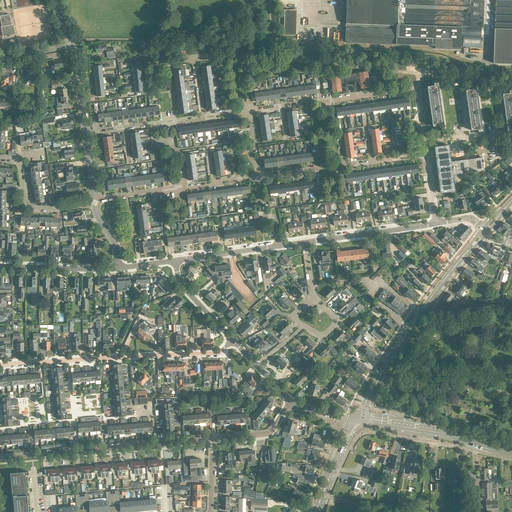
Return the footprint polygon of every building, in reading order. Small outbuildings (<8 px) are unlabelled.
[(482,28),(482,0),(346,0),(345,43),(435,46),(434,49),(460,50),(461,37),(463,37),(463,47),(480,48),(481,28),(482,28)] [(511,0),(496,0),(496,29),(495,29),(494,64),(511,64),(511,0)] [(296,36),(297,10),(284,10),(284,35),(296,36)] [(11,25),(9,15),(4,16),(4,13),(1,14),(1,16),(0,16),(0,18),(3,37),(8,36),(8,37),(9,37),(9,36),(13,36),(15,35),(14,25),(11,25)] [(114,54),(113,48),(106,50),(105,45),(95,47),(96,53),(106,51),(107,55),(114,54)] [(95,67),(94,67),(94,70),(93,70),(94,73),(102,72),(101,66),(103,66),(102,62),(94,63),(94,65),(95,65),(95,67)] [(178,71),(174,71),(175,78),(183,76),(182,70),(185,70),(184,66),(177,67),(178,71)] [(37,76),(34,77),(32,71),(28,72),(28,68),(20,70),(21,77),(25,76),(26,82),(30,81),(31,84),(38,83),(37,76)] [(361,89),(370,87),(367,72),(356,74),(357,77),(359,76),(361,89)] [(342,76),(342,79),(342,82),(357,80),(357,77),(356,74),(356,73),(350,74),(348,74),(339,75),(339,76),(342,75),(342,76)] [(8,78),(1,78),(0,87),(1,87),(1,89),(2,90),(6,90),(7,89),(7,87),(8,87),(8,81),(11,81),(13,81),(13,83),(14,83),(15,76),(12,75),(11,79),(8,79),(8,78)] [(342,76),(331,77),(333,93),(341,92),(340,79),(342,79),(342,76)] [(60,97),(67,96),(66,89),(59,90),(59,85),(58,81),(51,82),(52,89),(54,89),(56,89),(56,94),(60,93),(60,97)] [(427,87),(432,127),(439,126),(439,128),(444,128),(444,125),(442,125),(437,86),(438,86),(438,83),(433,84),(434,86),(427,87)] [(472,90),(465,91),(465,95),(471,130),(477,130),(478,132),(480,132),(480,134),(483,134),(483,133),(482,132),(482,129),(481,129),(475,90),(476,89),(476,87),(472,87),(471,87),(472,90)] [(9,100),(13,100),(12,93),(4,94),(4,98),(0,98),(0,106),(6,106),(6,107),(10,107),(9,100)] [(57,105),(57,106),(61,106),(62,106),(61,104),(68,103),(67,96),(60,97),(56,97),(57,101),(57,105)] [(54,122),(53,117),(53,116),(51,116),(42,118),(43,119),(44,124),(54,122)] [(58,129),(62,128),(62,129),(72,127),(71,118),(61,120),(61,124),(57,125),(58,129)] [(225,129),(226,131),(227,138),(230,137),(229,129),(233,128),(232,121),(224,122),(225,129)] [(224,122),(217,123),(218,130),(218,132),(226,131),(225,129),(224,122)] [(210,133),(213,132),(213,131),(218,130),(217,123),(209,124),(210,131),(210,133)] [(210,131),(209,124),(201,126),(202,132),(203,134),(205,133),(206,136),(210,136),(210,133),(210,131)] [(195,135),(198,134),(197,133),(202,132),(201,126),(193,127),(194,133),(195,133),(195,135)] [(182,135),(186,134),(186,128),(178,129),(179,135),(179,137),(182,137),(182,135)] [(42,140),(40,129),(37,130),(38,135),(32,136),(33,144),(36,144),(36,146),(39,145),(38,140),(42,140)] [(21,146),(27,145),(26,137),(20,137),(19,132),(16,133),(17,143),(20,143),(21,146)] [(449,145),(433,147),(433,151),(435,151),(436,158),(434,158),(435,162),(436,161),(437,165),(435,165),(436,168),(437,168),(438,173),(436,173),(437,176),(438,176),(439,180),(437,180),(438,183),(439,183),(440,187),(438,187),(438,190),(440,190),(440,193),(455,191),(453,175),(485,171),(483,158),(451,162),(449,145)] [(113,149),(104,150),(105,156),(113,155),(113,152),(124,151),(123,148),(113,149)] [(65,159),(71,158),(70,158),(75,157),(74,150),(67,150),(63,150),(65,159)] [(106,162),(111,162),(112,165),(120,164),(119,161),(114,161),(114,158),(119,158),(118,154),(113,155),(105,156),(106,162)] [(30,173),(39,172),(38,166),(42,165),(42,162),(33,164),(33,167),(29,167),(30,173)] [(77,174),(76,167),(69,168),(69,167),(66,168),(67,177),(73,176),(73,175),(77,174)] [(511,175),(507,171),(503,175),(505,177),(502,180),(505,183),(504,184),(507,187),(509,184),(510,185),(511,184),(511,183),(511,182),(511,181),(511,178),(510,177),(511,175)] [(498,194),(500,193),(500,192),(500,191),(501,192),(503,189),(494,180),(492,178),(488,182),(493,187),(491,189),(494,192),(492,193),(494,196),(496,194),(496,195),(497,194),(498,194)] [(66,185),(67,193),(80,191),(79,184),(66,185)] [(285,185),(277,186),(278,193),(278,195),(286,194),(286,192),(285,185)] [(249,187),(241,188),(242,194),(242,196),(245,195),(245,194),(250,193),(249,187)] [(490,195),(484,187),(481,190),(487,198),(490,195)] [(0,196),(6,197),(6,191),(9,191),(9,188),(5,188),(3,188),(2,188),(2,191),(0,190),(0,196)] [(484,202),(482,198),(484,196),(481,192),(478,194),(479,196),(473,200),(477,205),(478,206),(484,202)] [(203,193),(195,194),(196,201),(196,203),(204,202),(204,201),(203,200),(203,193)] [(195,194),(187,195),(188,202),(188,203),(191,203),(191,201),(196,201),(195,194)] [(460,209),(466,207),(465,200),(464,200),(463,197),(458,198),(459,201),(458,201),(460,209)] [(380,212),(378,213),(379,221),(386,220),(384,210),(384,207),(380,208),(381,210),(380,211),(380,212)] [(393,219),(392,211),(389,211),(389,209),(384,210),(386,220),(393,219)] [(370,221),(369,213),(366,213),(366,211),(362,212),(363,222),(370,221)] [(70,222),(78,222),(78,219),(84,219),(83,212),(71,214),(72,217),(70,217),(70,222)] [(355,215),(356,223),(363,222),(362,212),(357,213),(358,214),(355,215)] [(333,226),(341,225),(339,215),(337,215),(335,216),(335,217),(332,218),(333,226)] [(344,215),(339,215),(341,225),(348,224),(347,216),(344,216),(344,215)] [(21,218),(21,221),(18,221),(17,228),(20,228),(21,226),(27,227),(27,218),(21,218)] [(57,219),(51,218),(51,227),(57,227),(57,229),(60,229),(60,222),(57,222),(57,219)] [(292,223),(290,223),(290,225),(287,225),(288,233),(296,232),(294,222),(294,218),(292,219),(292,223)] [(310,221),(311,229),(318,228),(317,218),(312,219),(312,220),(310,221)] [(324,219),(321,219),(321,218),(317,218),(318,228),(325,227),(324,219)] [(303,231),(302,223),(299,224),(299,222),(294,222),(296,232),(303,231)] [(499,229),(499,231),(501,233),(502,233),(505,236),(511,238),(511,228),(511,229),(505,223),(502,227),(501,227),(499,229)] [(462,240),(470,231),(465,226),(458,233),(454,231),(453,232),(451,230),(449,232),(458,240),(459,238),(462,240)] [(452,237),(446,232),(440,239),(446,244),(448,241),(449,242),(448,241),(452,237)] [(432,234),(429,237),(437,243),(439,240),(432,234)] [(459,243),(452,237),(448,241),(449,242),(455,247),(459,243)] [(144,242),(138,243),(140,254),(147,253),(147,252),(146,242),(148,242),(147,240),(144,240),(144,242)] [(162,250),(160,240),(153,241),(154,251),(162,250)] [(147,252),(154,251),(153,241),(148,242),(146,242),(147,252)] [(11,256),(15,256),(16,245),(8,244),(7,256),(8,256),(8,257),(11,257),(11,256)] [(90,255),(98,255),(97,249),(98,248),(98,245),(97,245),(97,244),(89,245),(90,255)] [(501,260),(504,256),(505,253),(501,250),(500,251),(498,250),(495,247),(495,246),(493,245),(492,245),(491,244),(490,246),(488,244),(487,244),(487,245),(484,249),(494,256),(497,258),(497,257),(501,260)] [(382,253),(383,253),(383,257),(387,257),(387,259),(391,258),(391,252),(390,252),(389,245),(382,245),(382,253)] [(398,247),(405,254),(407,251),(400,245),(398,247)] [(62,251),(64,251),(63,257),(70,257),(71,247),(62,246),(62,251)] [(444,257),(447,254),(441,249),(437,255),(434,253),(431,257),(441,265),(442,264),(443,264),(444,263),(444,262),(446,259),(444,257)] [(349,259),(357,258),(357,260),(364,259),(364,257),(368,257),(368,258),(367,250),(363,250),(363,252),(356,252),(356,251),(348,252),(348,253),(341,254),(341,253),(339,253),(339,250),(336,251),(337,262),(338,262),(338,260),(341,260),(341,261),(349,260),(349,259)] [(485,254),(482,251),(478,255),(483,261),(485,259),(486,261),(490,257),(488,255),(486,253),(485,254)] [(329,252),(318,253),(319,261),(319,264),(326,263),(326,266),(330,266),(329,263),(330,263),(330,260),(329,252)] [(400,252),(396,256),(401,261),(405,257),(400,252)] [(285,265),(287,267),(292,263),(284,254),(279,259),(282,261),(280,263),(283,266),(285,265)] [(264,261),(265,271),(272,270),(272,269),(275,269),(277,271),(281,276),(285,273),(281,268),(280,269),(277,266),(275,266),(275,264),(271,265),(271,260),(270,260),(269,259),(265,260),(265,261),(264,261)] [(476,270),(477,268),(480,270),(482,267),(480,265),(482,262),(479,260),(477,262),(474,259),(470,264),(476,270)] [(252,280),(255,279),(253,261),(249,262),(245,263),(246,268),(249,267),(250,276),(251,276),(252,280)] [(257,261),(253,261),(255,279),(262,279),(260,268),(258,268),(258,266),(257,266),(257,261)] [(426,262),(423,265),(427,268),(425,271),(431,277),(436,272),(429,266),(426,262)] [(222,266),(222,267),(223,271),(223,276),(232,275),(231,266),(230,266),(230,265),(229,265),(224,266),(224,265),(222,266)] [(190,266),(185,271),(192,277),(197,272),(190,266)] [(214,267),(215,272),(221,271),(222,277),(223,276),(223,271),(222,267),(222,266),(214,267)] [(214,274),(208,267),(205,270),(210,276),(211,276),(215,281),(213,282),(215,284),(220,280),(214,274)] [(415,275),(415,274),(419,278),(425,284),(429,280),(423,274),(420,271),(418,273),(414,269),(412,272),(415,275)] [(462,275),(470,280),(474,274),(466,269),(462,275)] [(294,279),(298,276),(296,274),(293,271),(289,275),(294,279)] [(506,283),(510,273),(504,271),(503,274),(502,273),(500,281),(506,283)] [(0,292),(7,293),(11,293),(11,287),(3,287),(3,277),(0,277),(0,292)] [(24,286),(22,286),(22,278),(15,277),(15,286),(19,286),(19,288),(18,288),(18,293),(18,298),(24,299),(24,289),(24,286)] [(35,289),(36,278),(29,278),(29,281),(28,281),(27,287),(32,287),(32,293),(35,293),(35,294),(38,294),(38,289),(35,289)] [(45,289),(45,293),(46,293),(46,296),(51,297),(52,289),(49,289),(49,278),(42,278),(42,287),(46,287),(46,289),(45,289)] [(63,286),(63,279),(57,278),(56,287),(55,287),(55,292),(61,292),(61,299),(67,299),(67,292),(63,292),(63,286)] [(156,289),(152,288),(151,296),(154,296),(154,295),(158,291),(161,289),(166,283),(162,279),(156,284),(158,286),(156,289)] [(398,282),(404,288),(408,284),(401,279),(398,282)] [(418,291),(419,290),(420,290),(421,289),(421,288),(423,287),(417,281),(415,279),(411,283),(413,285),(418,291)] [(295,287),(289,292),(294,296),(297,299),(302,294),(296,288),(298,286),(293,280),(291,282),(295,287)] [(469,290),(472,286),(466,281),(463,285),(460,282),(454,290),(457,292),(457,293),(461,296),(466,289),(469,290)] [(161,289),(158,291),(160,292),(159,293),(160,294),(163,291),(165,294),(171,288),(170,288),(171,286),(170,285),(168,286),(166,283),(161,289)] [(335,292),(331,287),(323,294),(328,299),(333,294),(335,296),(340,292),(338,290),(335,292)] [(406,292),(405,294),(410,299),(415,295),(409,289),(409,290),(407,288),(404,291),(406,292)] [(379,299),(379,300),(394,311),(395,310),(400,314),(402,311),(403,311),(407,305),(404,303),(384,289),(378,298),(379,299)] [(215,290),(211,293),(210,292),(206,296),(211,302),(216,298),(214,296),(217,293),(215,290)] [(279,303),(283,307),(284,307),(287,310),(292,305),(286,299),(288,297),(284,292),(282,294),(285,298),(279,303)] [(451,306),(456,300),(453,297),(449,293),(444,300),(449,303),(448,304),(451,306)] [(173,310),(177,306),(178,308),(184,302),(179,298),(176,301),(173,298),(166,305),(168,308),(169,308),(170,310),(173,310)] [(246,308),(239,301),(233,306),(236,309),(235,309),(239,314),(246,308)] [(266,310),(263,313),(268,319),(275,312),(271,307),(273,305),(269,301),(267,303),(270,306),(265,310),(266,310)] [(349,307),(344,301),(339,305),(340,305),(337,308),(342,314),(348,308),(350,310),(355,305),(353,303),(349,307)] [(228,308),(223,302),(223,303),(217,308),(221,313),(222,313),(221,313),(227,308),(228,308)] [(360,303),(355,307),(357,309),(360,312),(365,308),(360,303)] [(382,310),(376,304),(373,307),(379,313),(382,310)] [(139,314),(148,318),(151,313),(142,308),(139,314)] [(12,314),(12,310),(3,310),(3,313),(0,312),(0,320),(3,321),(4,319),(7,319),(7,316),(10,316),(10,314),(12,314)] [(227,319),(231,324),(239,317),(234,313),(232,310),(227,315),(229,317),(227,319)] [(358,314),(356,312),(351,317),(353,319),(347,324),(352,329),(355,326),(355,327),(360,323),(355,317),(358,314)] [(246,320),(248,323),(239,331),(244,337),(253,328),(251,326),(257,321),(252,315),(246,320)] [(82,318),(83,326),(93,326),(93,328),(95,328),(95,324),(100,324),(100,321),(92,321),(88,322),(88,318),(82,318)] [(388,319),(386,318),(381,322),(383,324),(389,330),(389,329),(390,329),(391,328),(391,327),(393,325),(390,322),(388,319)] [(139,328),(134,333),(138,337),(147,328),(148,327),(150,325),(149,324),(146,321),(144,321),(142,323),(141,322),(138,327),(139,328)] [(291,327),(286,322),(278,330),(282,335),(279,338),(281,340),(287,335),(285,333),(291,327)] [(147,328),(138,337),(142,341),(147,335),(145,333),(148,330),(149,331),(150,329),(148,327),(147,328)] [(378,332),(377,333),(383,339),(388,333),(382,328),(381,328),(379,327),(376,331),(378,332)] [(84,333),(85,333),(85,335),(85,349),(92,348),(92,338),(96,338),(96,329),(94,329),(89,330),(89,329),(83,329),(84,333)] [(112,338),(112,335),(116,335),(116,330),(108,330),(108,350),(113,350),(113,342),(112,342),(112,338)] [(169,348),(169,338),(164,338),(164,334),(162,334),(161,330),(158,331),(158,342),(161,342),(161,348),(169,348)] [(344,335),(340,331),(333,338),(337,343),(345,336),(348,340),(350,338),(346,333),(344,335)] [(33,334),(33,339),(33,340),(29,340),(29,344),(30,344),(30,351),(37,350),(37,343),(36,343),(36,339),(39,339),(39,333),(33,334)] [(353,338),(357,342),(361,337),(358,333),(353,338)] [(17,339),(17,343),(17,351),(24,351),(24,343),(23,343),(23,340),(20,340),(19,334),(13,334),(13,339),(17,339)] [(271,335),(267,339),(270,342),(274,346),(278,342),(274,338),(271,335)] [(257,338),(254,341),(254,342),(252,344),(257,349),(259,346),(261,349),(264,346),(262,344),(264,342),(259,337),(257,339),(257,338)] [(310,350),(305,355),(307,357),(313,351),(311,349),(316,345),(309,337),(303,342),(306,345),(306,346),(310,350)] [(345,349),(352,356),(357,351),(351,344),(345,349)] [(0,349),(0,354),(1,355),(5,355),(5,354),(8,354),(7,349),(12,349),(12,345),(6,345),(6,349),(0,349)] [(325,345),(318,351),(323,357),(330,350),(333,353),(332,354),(335,357),(338,354),(329,345),(327,347),(325,345)] [(364,355),(371,360),(375,354),(368,349),(366,347),(362,353),(364,355)] [(278,356),(273,362),(275,364),(275,365),(277,367),(280,369),(285,363),(286,361),(280,355),(278,356)] [(356,360),(351,366),(353,367),(356,370),(355,370),(358,372),(358,371),(362,374),(366,368),(358,361),(357,362),(356,360)] [(308,361),(303,367),(306,369),(308,367),(310,369),(313,366),(311,364),(308,361)] [(171,364),(162,364),(162,371),(165,371),(165,376),(169,375),(169,378),(168,378),(168,383),(172,383),(171,381),(172,381),(171,370),(171,364)] [(102,365),(97,366),(97,371),(94,372),(95,381),(104,380),(102,365)] [(301,378),(300,376),(294,382),(298,386),(304,380),(303,380),(308,375),(306,372),(301,378)] [(149,378),(143,373),(140,377),(150,386),(152,384),(150,381),(152,379),(150,377),(149,378)] [(252,375),(244,383),(244,382),(241,385),(240,389),(242,391),(245,388),(256,378),(252,375)] [(337,386),(342,379),(337,375),(332,382),(337,386)] [(137,380),(145,389),(146,388),(150,391),(152,388),(150,386),(140,377),(137,380)] [(190,384),(190,378),(186,378),(186,384),(182,384),(182,387),(186,387),(186,388),(193,387),(193,391),(195,391),(195,384),(190,384)] [(245,388),(242,391),(247,396),(252,391),(249,387),(252,385),(253,387),(259,382),(256,378),(245,388)] [(350,388),(352,389),(356,384),(348,378),(343,385),(349,389),(350,388)] [(332,394),(338,387),(333,383),(327,391),(332,394)] [(319,386),(311,384),(308,395),(316,397),(319,386)] [(336,401),(343,406),(347,401),(338,395),(336,398),(333,396),(331,399),(335,402),(336,401)] [(270,409),(274,405),(272,403),(274,401),(269,397),(267,400),(267,399),(265,402),(261,398),(260,399),(258,397),(256,398),(257,399),(259,400),(270,409)] [(257,399),(256,401),(261,406),(260,408),(266,414),(270,409),(259,400),(257,399)] [(263,418),(266,414),(260,408),(258,410),(253,407),(252,409),(263,418)] [(208,414),(205,414),(205,423),(211,422),(211,421),(214,421),(214,414),(213,411),(210,411),(210,408),(207,408),(208,414)] [(242,414),(242,408),(239,409),(240,423),(246,422),(246,420),(249,420),(248,413),(242,414)] [(263,418),(252,409),(250,411),(254,414),(252,417),(259,422),(263,418)] [(223,416),(220,416),(219,410),(213,411),(214,414),(214,421),(217,420),(217,425),(223,424),(223,416)] [(97,416),(94,417),(96,431),(101,431),(102,433),(105,433),(104,426),(101,426),(101,422),(97,422),(97,416)] [(288,426),(293,427),(293,428),(296,428),(297,425),(300,426),(300,424),(305,425),(306,422),(294,418),(293,421),(290,420),(288,426)] [(109,421),(110,426),(104,426),(105,433),(108,433),(108,435),(114,435),(112,420),(109,421)] [(32,440),(40,439),(40,430),(37,430),(36,425),(33,425),(34,433),(31,433),(32,440)] [(287,432),(286,437),(291,437),(294,436),(295,431),(292,431),(293,428),(293,427),(288,426),(285,425),(284,431),(287,432)] [(24,428),(22,428),(23,443),(28,442),(28,440),(32,440),(31,433),(25,434),(24,428)] [(313,439),(311,445),(314,446),(323,448),(325,439),(325,438),(319,436),(319,435),(314,434),(313,439)] [(375,447),(378,447),(379,443),(376,443),(370,441),(369,446),(368,446),(367,449),(374,451),(375,447)] [(312,450),(308,449),(307,452),(308,453),(307,457),(309,458),(308,461),(317,464),(320,456),(314,454),(315,451),(312,450)] [(243,461),(242,457),(247,457),(247,451),(239,452),(240,458),(239,458),(239,461),(243,461)] [(254,451),(247,451),(247,457),(248,462),(256,461),(255,456),(254,451)] [(232,460),(231,460),(231,453),(224,454),(226,464),(233,463),(232,460)] [(360,464),(366,466),(369,467),(373,459),(368,459),(363,457),(360,464)] [(387,467),(390,467),(390,469),(398,470),(399,466),(400,463),(399,462),(400,458),(394,457),(393,460),(389,459),(387,467)] [(200,459),(190,460),(191,476),(184,476),(185,482),(190,482),(199,482),(199,479),(202,479),(201,466),(200,459)] [(407,465),(406,473),(409,474),(410,472),(413,472),(414,474),(417,474),(418,473),(419,470),(418,469),(419,460),(411,459),(410,466),(407,465)] [(284,473),(285,464),(279,463),(279,465),(277,464),(276,471),(278,471),(278,472),(284,473)] [(307,467),(303,466),(301,471),(305,472),(312,475),(312,474),(313,474),(314,473),(313,472),(314,470),(307,467)] [(481,467),(478,469),(480,471),(481,471),(481,479),(489,479),(488,469),(483,469),(481,467)] [(369,478),(372,471),(366,468),(363,476),(369,478)] [(26,511),(24,475),(29,475),(29,472),(12,473),(12,474),(13,476),(11,476),(10,476),(13,511),(26,511)] [(302,479),(303,476),(293,474),(292,477),(298,479),(296,484),(308,488),(310,482),(302,479)] [(359,480),(359,481),(354,479),(351,487),(359,490),(361,486),(362,482),(362,481),(359,480)] [(366,483),(362,482),(361,486),(366,488),(365,490),(374,494),(375,492),(378,494),(379,481),(373,480),(373,481),(372,481),(371,485),(366,484),(366,483)] [(498,501),(497,488),(492,488),(492,483),(482,483),(483,499),(487,498),(487,501),(487,509),(498,508),(498,501)] [(306,493),(294,489),(292,495),(303,499),(306,493)] [(254,499),(255,492),(244,491),(243,498),(246,498),(254,499)] [(276,511),(277,501),(251,499),(250,510),(276,511)] [(388,505),(390,503),(386,500),(381,507),(386,511),(395,511),(396,511),(388,505)] [(348,511),(353,511),(355,508),(361,510),(363,505),(354,501),(353,506),(352,505),(347,503),(344,510),(348,511)]
